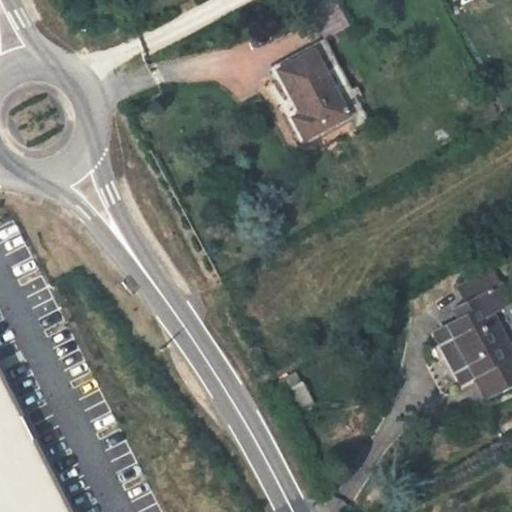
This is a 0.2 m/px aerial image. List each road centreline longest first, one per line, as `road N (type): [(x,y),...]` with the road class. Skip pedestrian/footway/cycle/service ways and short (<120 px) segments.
road 1 (secondary): [(276,511),(139,255),(80,165)]
road 2 (unknown): [(71,80),(224,0)]
road 3 (secondary): [(36,83),(13,111),(17,147),(45,169),(80,165)]
road 4 (secondary): [(80,165),(103,138),(99,102),(71,80),(36,83)]
